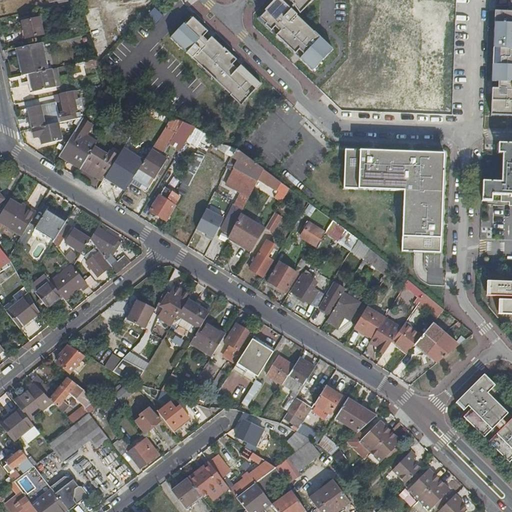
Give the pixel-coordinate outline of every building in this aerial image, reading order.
[(272,0),(257,17),(312,68),(331,47),(297,16),(311,0),(272,0)] [(113,6),(116,20),(130,17),(132,16),(129,2),(113,6)] [(101,4),(87,7),(94,40),(109,36),(101,4)] [(417,23),(412,93),(395,92),(393,112),(411,113),(412,107),(420,107),(420,114),(464,117),(466,95),(445,94),(449,26),(467,27),(468,6),(449,4),(449,9),(398,5),(397,22),(417,23)] [(155,26),(165,15),(156,6),(146,17),(155,26)] [(489,114),(511,115),(511,8),(494,8),(489,114)] [(263,82),(193,14),(170,38),(240,105),(263,82)] [(132,16),(130,17),(120,27),(126,31),(136,20),(132,16)] [(28,39),(46,35),(42,19),(25,23),(28,39)] [(109,36),(94,40),(98,57),(100,62),(112,48),(109,36)] [(40,45),(20,51),(26,77),(32,76),(50,72),(44,47),(40,45)] [(50,72),(32,76),(36,94),(59,89),(55,71),(50,72)] [(80,93),(64,96),(68,116),(61,117),(63,125),(80,121),(79,114),(80,114),(78,102),(81,102),(80,93)] [(130,97),(124,94),(117,107),(123,110),(125,106),(130,97)] [(130,97),(125,106),(139,114),(144,104),(130,97)] [(58,103),(42,106),(47,127),(47,129),(63,125),(61,117),(58,103)] [(34,130),(47,127),(42,106),(42,105),(30,108),(34,130)] [(200,130),(177,119),(172,128),(138,183),(154,193),(158,187),(172,163),(167,160),(175,146),(186,153),(191,145),(200,130)] [(96,127),(86,121),(63,156),(86,170),(100,147),(102,144),(90,136),(96,127)] [(155,128),(145,123),(137,136),(146,141),(155,128)] [(66,142),(63,125),(47,129),(35,132),(37,139),(44,138),(46,146),(66,142)] [(200,130),(191,145),(210,156),(219,140),(200,130)] [(481,181),(480,201),(491,201),(491,196),(499,196),(499,202),(511,202),(511,143),(497,142),(497,150),(497,153),(500,153),(499,182),(481,181)] [(111,153),(100,147),(86,170),(108,182),(110,178),(116,169),(124,157),(113,150),(111,153)] [(138,157),(128,150),(124,157),(116,169),(122,173),(126,176),(138,157)] [(396,254),(435,254),(435,155),(337,154),(337,193),(397,193),(396,254)] [(234,189),(247,197),(257,180),(262,170),(234,158),(224,184),(234,189)] [(178,166),(172,163),(158,187),(162,191),(178,166)] [(117,182),(122,173),(116,169),(110,178),(117,182)] [(262,170),(257,180),(275,190),(280,184),(262,170)] [(187,171),(180,188),(188,191),(195,174),(187,171)] [(280,184),(275,190),(270,201),(278,205),(287,190),(280,184)] [(234,189),(232,207),(240,212),(247,197),(234,189)] [(163,201),(153,215),(169,225),(178,211),(174,209),(178,204),(170,199),(167,204),(163,201)] [(18,205),(14,202),(7,212),(0,223),(0,228),(3,230),(6,226),(9,227),(12,230),(25,210),(18,205)] [(224,218),(207,209),(197,230),(214,238),(224,218)] [(30,213),(25,210),(12,230),(26,239),(33,228),(40,217),(32,211),(30,213)] [(38,231),(58,244),(62,236),(70,224),(60,218),(59,220),(49,214),(38,231)] [(280,218),(273,214),(264,229),(271,233),(280,218)] [(239,215),(227,238),(250,253),(263,231),(239,215)] [(307,227),(299,241),(314,251),(322,237),(307,227)] [(85,258),(94,244),(78,233),(69,247),(85,258)] [(122,246),(121,245),(104,234),(100,240),(103,243),(99,249),(113,258),(117,252),(118,253),(122,246)] [(336,245),(349,254),(355,244),(343,234),(336,245)] [(76,272),(83,261),(64,248),(69,241),(62,236),(58,244),(56,246),(74,269),(76,272)] [(273,247),(264,242),(246,271),(260,279),(269,264),(265,262),(273,247)] [(355,244),(349,254),(362,263),(368,253),(355,244)] [(0,273),(13,263),(0,246),(0,273)] [(118,261),(126,249),(122,246),(118,253),(117,252),(113,258),(116,260),(118,261)] [(368,253),(362,263),(382,282),(389,270),(368,253)] [(101,281),(113,272),(100,256),(88,266),(101,281)] [(121,279),(128,274),(122,267),(118,261),(116,260),(110,265),(121,279)] [(128,274),(135,268),(129,261),(122,267),(128,274)] [(277,266),(265,284),(275,291),(277,288),(283,293),(294,278),(277,266)] [(76,272),(74,269),(52,287),(64,301),(67,306),(83,293),(85,296),(91,290),(76,272)] [(303,275),(288,296),(313,312),(324,295),(314,289),(317,283),(303,275)] [(511,280),(481,281),(481,295),(504,295),(504,299),(494,299),(494,313),(511,313),(511,280)] [(402,290),(419,302),(423,297),(406,283),(402,290)] [(52,287),(51,286),(37,298),(49,313),(64,301),(52,287)] [(343,293),(332,286),(323,299),(324,300),(317,310),(328,317),(341,297),(343,293)] [(193,300),(177,290),(173,297),(171,301),(172,302),(167,310),(168,311),(163,319),(161,322),(174,330),(176,326),(190,304),(193,300)] [(28,294),(7,312),(20,329),(38,313),(36,309),(32,304),(30,298),(28,294)] [(173,297),(168,295),(157,315),(163,319),(168,311),(167,310),(172,302),(171,301),(173,297)] [(357,307),(341,297),(328,317),(323,324),(334,331),(340,320),(346,324),(357,307)] [(419,302),(416,307),(431,318),(429,321),(431,323),(441,310),(423,297),(419,302)] [(135,302),(123,321),(141,330),(151,311),(135,302)] [(190,304),(176,326),(198,340),(207,327),(213,318),(190,304)] [(364,311),(352,331),(370,341),(381,324),(383,320),(374,315),(373,316),(364,311)] [(381,324),(370,341),(368,346),(375,350),(373,353),(380,358),(388,346),(397,334),(381,324)] [(423,355),(440,337),(428,326),(416,340),(412,346),(423,355)] [(193,348),(213,361),(227,340),(207,327),(198,340),(193,348)] [(231,349),(243,357),(254,339),(237,328),(225,346),(231,349)] [(397,334),(388,346),(403,357),(412,346),(416,340),(401,328),(397,334)] [(440,337),(423,355),(434,365),(454,348),(440,337)] [(254,343),(239,367),(260,381),(275,356),(254,343)] [(66,348),(58,357),(61,359),(57,363),(69,373),(81,360),(66,348)] [(236,368),(243,357),(231,349),(223,360),(236,368)] [(131,350),(125,359),(145,371),(151,363),(131,350)] [(106,367),(114,371),(122,357),(113,352),(106,367)] [(289,382),(295,372),(279,362),(268,380),(284,391),(289,382)] [(295,372),(289,382),(306,392),(317,374),(300,363),(295,372)] [(125,366),(116,377),(129,383),(138,387),(146,374),(125,366)] [(498,381),(483,372),(458,399),(467,411),(461,417),(482,437),(509,410),(491,391),(498,381)] [(35,375),(30,379),(33,383),(41,390),(46,385),(35,375)] [(68,378),(50,400),(53,402),(56,406),(58,408),(64,413),(69,407),(63,402),(69,394),(75,399),(81,392),(73,385),(74,384),(68,378)] [(179,383),(173,380),(164,393),(162,396),(169,399),(179,383)] [(38,414),(53,402),(50,400),(41,390),(33,383),(13,400),(21,410),(30,421),(38,414)] [(136,392),(129,383),(113,395),(120,404),(136,392)] [(262,389),(257,386),(248,400),(253,404),(262,389)] [(327,392),(316,411),(332,421),(344,402),(327,392)] [(109,413),(120,404),(113,395),(101,404),(109,413)] [(96,401),(71,421),(75,425),(89,414),(101,405),(96,401)] [(41,418),(56,406),(53,402),(38,414),(41,418)] [(171,403),(159,413),(173,430),(189,417),(180,406),(176,409),(171,403)] [(298,404),(290,417),(306,427),(314,414),(298,404)] [(348,405),(337,423),(357,437),(375,422),(348,405)] [(141,418),(135,423),(144,434),(161,420),(150,407),(140,416),(141,418)] [(27,444),(39,433),(30,421),(21,410),(2,426),(14,441),(21,436),(27,444)] [(95,450),(109,439),(89,414),(75,425),(49,445),(52,449),(72,434),(82,447),(89,442),(95,450)] [(511,456),(511,417),(491,440),(509,459),(511,456)] [(267,431),(245,420),(237,436),(248,441),(244,447),(247,448),(256,454),(267,431)] [(360,447),(370,457),(391,436),(380,426),(373,433),(364,442),(360,447)] [(290,438),(299,449),(313,438),(314,437),(300,429),(290,437),(290,438)] [(361,439),(364,442),(373,433),(370,430),(361,439)] [(62,463),(82,447),(72,434),(52,449),(54,451),(53,451),(62,463)] [(37,439),(41,447),(47,444),(43,435),(37,439)] [(402,446),(391,436),(370,457),(380,467),(385,462),(394,453),(402,446)] [(321,448),(313,438),(299,449),(291,455),(302,468),(321,453),(324,451),(321,448)] [(158,454),(146,439),(127,453),(140,468),(158,454)] [(118,441),(113,445),(120,455),(130,447),(124,440),(120,443),(118,441)] [(330,460),(339,452),(324,444),(321,448),(324,451),(321,453),(330,460)] [(259,462),(262,458),(256,454),(247,448),(243,454),(250,459),(251,457),(259,462)] [(23,469),(26,473),(34,466),(31,462),(31,463),(21,451),(6,463),(7,465),(4,467),(10,475),(9,476),(14,482),(20,477),(21,476),(16,470),(15,471),(14,469),(22,462),(26,467),(23,469)] [(115,452),(104,460),(110,468),(121,461),(115,452)] [(397,456),(394,453),(385,462),(388,465),(397,456)] [(219,454),(209,462),(212,465),(222,478),(231,471),(219,454)] [(417,461),(411,456),(393,474),(405,487),(420,473),(413,465),(417,461)] [(77,463),(79,471),(92,467),(90,459),(77,463)] [(267,461),(250,474),(244,479),(231,489),(237,497),(256,482),(269,472),(272,470),(276,467),(267,461)] [(117,470),(123,477),(130,470),(124,464),(117,470)] [(207,492),(224,480),(222,478),(212,465),(190,481),(201,495),(202,496),(207,492)] [(271,474),(269,472),(256,482),(260,487),(271,479),(269,476),(271,474)] [(408,494),(418,505),(439,484),(429,474),(428,474),(422,480),(413,489),(408,494)] [(32,493),(20,477),(14,482),(27,498),(32,493)] [(64,477),(50,487),(52,489),(69,511),(89,497),(81,487),(78,487),(70,478),(65,477),(64,477)] [(186,507),(201,495),(190,481),(188,478),(173,490),(186,507)] [(410,487),(413,489),(422,480),(419,478),(410,487)] [(224,480),(207,492),(214,500),(230,488),(224,480)] [(336,511),(350,502),(333,480),(309,498),(320,511),(336,511)] [(37,511),(32,505),(27,498),(14,482),(10,485),(18,495),(6,505),(11,511),(37,511)] [(248,511),(258,511),(271,502),(260,487),(256,482),(237,497),(246,509),(248,511)] [(450,494),(439,484),(418,505),(425,511),(432,511),(434,510),(444,501),(450,494)] [(67,511),(69,511),(52,489),(32,505),(37,511),(67,511)] [(307,511),(292,490),(273,504),(278,511),(307,511)] [(464,511),(453,499),(440,511),(464,511)] [(437,511),(446,503),(444,501),(434,510),(436,511),(437,511)]
